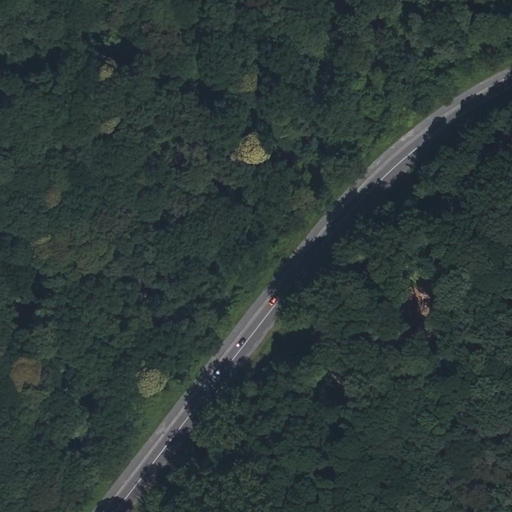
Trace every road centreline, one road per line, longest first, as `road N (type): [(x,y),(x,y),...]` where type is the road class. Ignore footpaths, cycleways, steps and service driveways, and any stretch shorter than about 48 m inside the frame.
road 1 (track): [(0,242),(93,402),(139,346),(163,298),(226,230),(250,167),(285,140),(331,123),(380,68),(482,0)]
road 2 (secondary): [(511,86),(437,131),(352,209),(115,511)]
